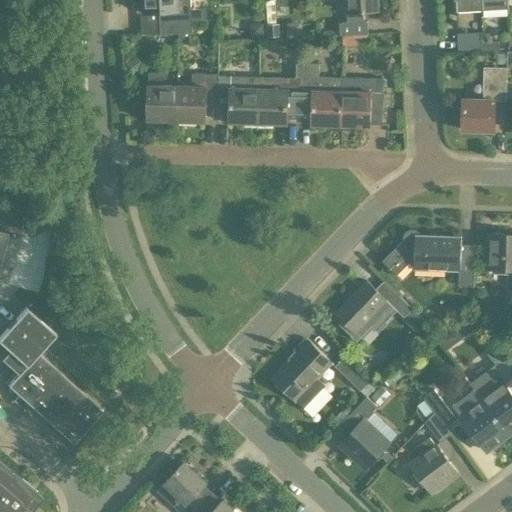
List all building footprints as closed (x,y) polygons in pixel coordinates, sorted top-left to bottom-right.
[(142,0),(143,12),(158,11),(159,22),(192,20),(190,0),(142,0)] [(345,0),(346,11),(347,22),(339,22),(340,35),(367,34),(366,21),(363,21),(362,10),(379,9),(378,0),(345,0)] [(482,10),(481,0),(455,0),(456,11),(482,10)] [(481,0),(482,10),(508,8),(507,0),(481,0)] [(159,34),(192,32),(192,20),(159,22),(159,34)] [(249,22),(249,36),(263,35),(263,22),(249,22)] [(266,36),(279,35),(279,23),(266,23),(266,36)] [(353,38),(367,37),(367,34),(340,35),(340,45),(353,45),(353,38)] [(482,51),(482,41),(482,34),(457,35),(458,52),(465,51),(482,51)] [(482,41),(482,51),(499,51),(498,41),(482,41)] [(506,63),(506,53),(497,53),(497,63),(506,63)] [(259,87),(258,123),(287,124),(287,121),(299,122),(301,63),(296,63),(296,78),(259,77),(259,87)] [(301,63),(299,122),(311,122),(311,124),(340,125),(342,76),(319,76),(319,64),(301,63)] [(494,129),(495,100),(506,101),(506,99),(507,90),(507,68),(484,67),(483,99),(463,98),(462,129),(494,129)] [(176,121),(177,85),(162,85),(163,72),(148,72),(147,120),(176,121)] [(192,86),(177,85),(176,121),(205,122),(206,106),(216,106),(217,106),(218,75),(218,74),(217,74),(192,73),(192,86)] [(259,87),(259,77),(218,75),(217,106),(217,119),(229,120),(229,122),(258,123),(259,87)] [(382,124),(383,78),(342,76),(340,125),(369,126),(370,123),(382,124)] [(383,261),(397,275),(410,262),(415,262),(414,268),(461,270),(460,286),(473,286),(475,245),(462,245),(462,237),(421,236),(420,234),(419,232),(418,231),(416,230),(415,229),(413,229),(411,229),(409,229),(408,230),(407,231),(406,231),(405,233),(404,234),(404,236),(403,238),(404,239),(383,261)] [(488,268),(507,269),(507,288),(511,288),(511,234),(489,234),(488,268)] [(356,333),(386,301),(404,317),(413,309),(383,280),(375,289),(366,280),(335,313),(356,333)] [(32,312),(27,307),(26,306),(0,335),(0,342),(10,351),(3,359),(19,373),(7,385),(19,395),(13,400),(24,410),(29,404),(72,442),(101,410),(38,353),(41,351),(56,333),(32,312)] [(472,315),(455,328),(463,338),(480,325),(472,315)] [(435,334),(424,329),(420,338),(431,343),(435,334)] [(511,351),(511,342),(510,340),(502,346),(508,354),(511,351)] [(273,378),(295,399),(304,407),(325,385),(317,377),(331,362),(309,341),(273,378)] [(481,399),(508,434),(511,430),(511,394),(504,383),(511,376),(511,363),(498,345),(487,353),(495,364),(469,383),(481,399)] [(369,381),(343,357),(335,366),(360,390),(369,381)] [(434,389),(423,397),(434,412),(435,412),(446,427),(456,419),(434,389)] [(365,419),(372,412),(377,407),(366,397),(361,402),(339,425),(348,434),(339,444),(365,468),(390,442),(365,419)] [(508,434),(481,399),(460,415),(486,450),(508,434)] [(425,422),(439,441),(451,433),(446,427),(435,412),(434,412),(425,422)] [(422,454),(410,463),(432,492),(458,473),(436,444),(431,436),(427,439),(417,447),(422,454)] [(193,511),(206,499),(213,492),(204,484),(206,483),(184,462),(165,482),(157,490),(174,507),(179,511),(193,511)] [(0,511),(20,511),(35,495),(0,465),(0,511)] [(236,511),(223,499),(222,501),(213,492),(206,499),(193,511),(236,511)]
